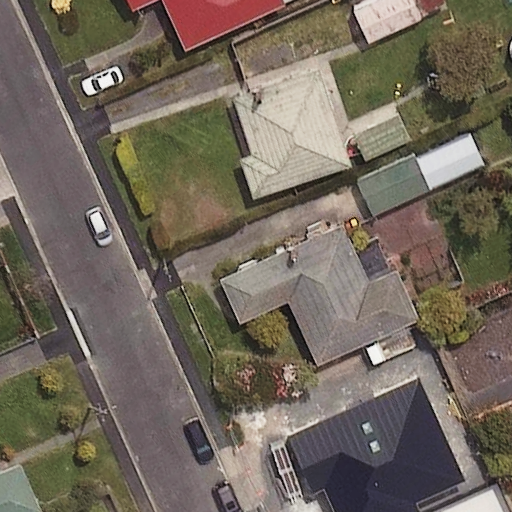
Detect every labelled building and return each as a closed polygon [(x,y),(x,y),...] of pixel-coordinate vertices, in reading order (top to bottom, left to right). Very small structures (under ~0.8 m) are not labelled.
[(260,0),(167,0),(183,35),(260,0)] [(424,6),(421,0),(354,0),(368,30),(424,6)] [(353,151),(323,57),(232,86),(250,141),(238,144),(251,184),(353,151)] [(481,152),(467,123),(359,175),(373,204),(481,152)] [(366,269),(341,211),(219,264),(239,309),(287,287),(315,351),(417,306),(395,256),(366,269)] [(387,438),(403,431),(391,407),(376,414),(361,382),(297,412),(329,479),(392,450),(387,438)] [(0,461),(0,511),(6,511),(33,501),(13,456),(0,461)]
